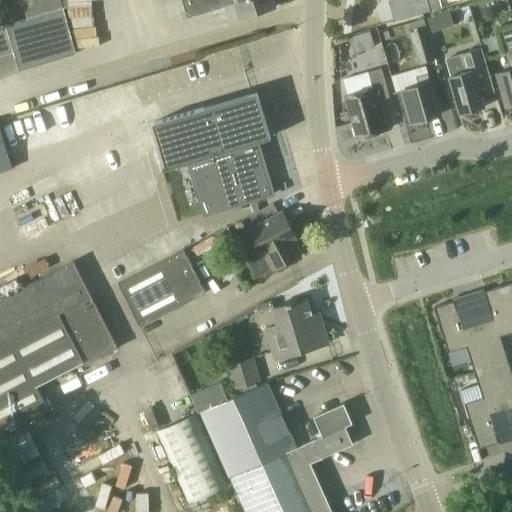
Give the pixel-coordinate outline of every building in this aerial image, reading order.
[(0,170),(12,167),(0,124),(0,78),(20,73),(20,71),(76,54),(64,8),(61,0),(22,0),(28,18),(5,24),(6,25),(0,26),(0,430),(49,404),(38,384),(117,342),(74,257),(0,297),(0,170)] [(272,0),(181,0),(185,11),(194,16),(237,3),(241,17),(275,7),(272,0)] [(389,0),(394,21),(431,11),(427,0),(389,0)] [(511,0),(500,0),(504,11),(511,8),(511,0)] [(408,18),(413,32),(426,28),(422,14),(408,18)] [(438,14),(427,18),(432,33),(443,29),(438,14)] [(506,40),(511,38),(511,25),(503,28),(506,40)] [(413,32),(410,32),(419,63),(436,58),(427,27),(426,28),(413,32)] [(354,49),(376,44),(372,29),(351,34),(354,49)] [(511,43),(504,46),(510,69),(497,73),(506,106),(511,103),(511,43)] [(482,47),(461,54),(466,71),(449,76),(461,114),(485,106),(482,95),(495,91),(482,47)] [(426,66),(391,76),(396,91),(403,89),(412,123),(440,115),(426,66)] [(378,101),(390,97),(382,68),(344,79),(348,95),(346,95),(358,138),(386,130),(378,101)] [(252,120),(260,118),(253,94),(204,108),(214,143),(190,150),(209,213),(274,194),(252,120)] [(292,239),(294,239),(287,226),(290,225),(283,212),(249,229),(250,230),(241,234),(251,254),(249,261),(258,279),(272,271),(273,269),(300,255),(292,239)] [(232,232),(220,239),(225,250),(238,243),(232,232)] [(185,248),(120,280),(141,323),(206,291),(185,248)] [(489,306),(474,311),(492,367),(508,362),(500,336),(511,332),(511,311),(504,286),(485,292),(489,306)] [(323,324),(315,327),(306,298),(273,308),(278,325),(267,328),(275,359),(328,343),(323,324)] [(492,367),(474,311),(458,316),(454,301),(434,308),(449,353),(467,347),(475,372),(492,367)] [(264,325),(275,322),(271,308),(261,310),(264,325)] [(253,357),(227,365),(237,395),(261,385),(253,357)] [(511,372),(508,362),(492,367),(509,423),(511,422),(511,372)] [(494,428),(509,423),(492,367),(475,372),(483,398),(465,403),(479,448),(498,442),(494,428)] [(198,413),(200,412),(227,399),(220,382),(190,395),(198,413)] [(267,382),(261,385),(237,395),(227,399),(200,412),(229,477),(296,447),(267,382)] [(195,413),(156,431),(189,502),(228,485),(195,413)] [(332,511),(311,462),(353,443),(346,425),(296,447),(229,477),(245,511),(332,511)] [(27,429),(0,442),(0,449),(11,470),(40,455),(27,429)]
